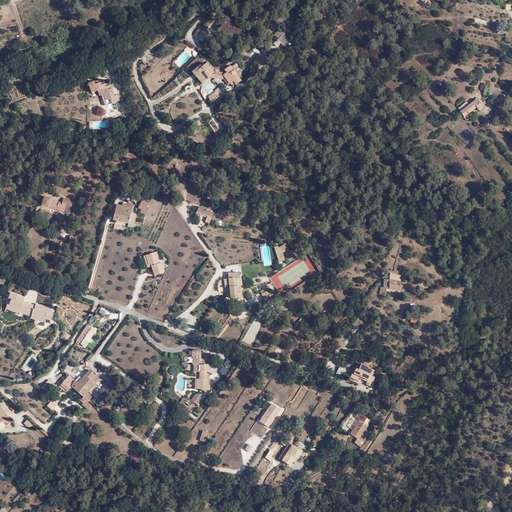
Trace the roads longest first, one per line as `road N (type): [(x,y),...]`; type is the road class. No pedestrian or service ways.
road 1 (residential): [(0,262),(189,335)]
road 2 (unknown): [(341,440),(277,492),(234,472)]
road 3 (track): [(511,320),(442,360),(429,358),(417,334)]
